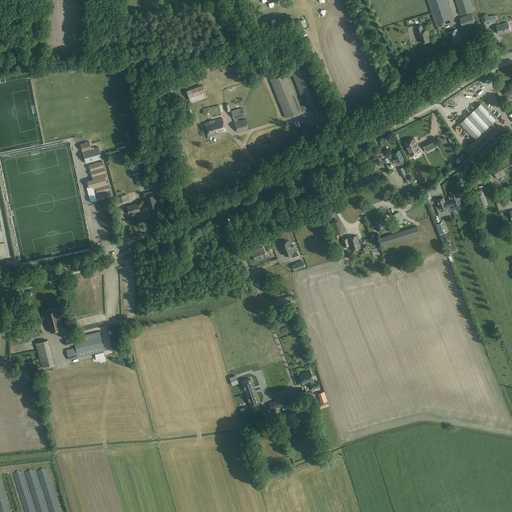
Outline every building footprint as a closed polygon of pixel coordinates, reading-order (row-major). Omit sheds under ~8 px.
[(427,0),(435,24),(453,18),(447,0),(427,0)] [(470,0),(455,0),(460,15),(474,11),(470,0)] [(475,24),(472,13),(459,18),(463,28),(475,24)] [(508,23),(497,26),(499,34),(503,33),(503,32),(510,31),(508,23)] [(422,25),(416,27),(420,37),(420,36),(422,43),(430,41),(427,30),(422,32),(422,29),(423,29),(422,25)] [(457,29),(448,32),(453,45),(461,42),(460,39),(461,39),(460,35),(459,35),(457,29)] [(240,60),(221,66),(223,73),(242,67),(240,60)] [(216,62),(204,65),(206,71),(218,68),(216,62)] [(304,110),(323,102),(308,65),(304,66),(303,64),(297,66),(298,69),(291,72),(304,104),(302,105),(304,110)] [(287,73),(270,80),(285,118),(304,110),(302,105),(300,106),(287,73)] [(205,92),(202,85),(186,91),(189,98),(205,92)] [(166,95),(156,98),(161,114),(171,110),(166,95)] [(475,139),(492,124),(497,119),(481,103),(460,123),(475,139)] [(243,108),(231,111),(234,119),(245,116),(243,108)] [(222,118),(204,123),(208,136),(216,134),(216,133),(226,131),(222,118)] [(246,120),(235,122),(237,133),(248,130),(246,120)] [(492,125),(471,145),(483,159),(505,138),(492,125)] [(146,140),(144,130),(134,132),(136,142),(146,140)] [(420,151),(414,139),(405,143),(411,156),(420,151)] [(99,147),(83,151),(86,163),(102,159),(99,147)] [(399,151),(393,154),(396,159),(392,160),(394,163),(397,162),(403,160),(399,151)] [(511,162),(510,158),(491,168),(498,180),(511,171),(511,162)] [(93,179),(87,181),(89,187),(92,186),(93,188),(95,188),(99,200),(112,196),(103,161),(89,165),(93,179)] [(399,169),(404,178),(405,177),(408,176),(404,167),(399,169)] [(138,172),(137,172),(134,173),(133,171),(132,172),(137,186),(142,184),(138,172)] [(445,184),(449,191),(457,187),(452,178),(448,180),(449,182),(445,184)] [(480,210),(488,207),(482,190),(474,193),(480,210)] [(453,200),(449,201),(453,210),(456,209),(456,207),(465,204),(463,196),(460,197),(458,192),(451,195),(453,200)] [(122,195),(118,196),(116,197),(117,203),(127,200),(126,194),(122,195)] [(154,195),(146,197),(149,208),(157,206),(154,195)] [(453,210),(449,201),(446,203),(444,198),(437,200),(439,205),(437,206),(439,212),(448,209),(449,212),(453,210)] [(131,206),(127,207),(129,214),(133,213),(133,212),(136,211),(136,212),(140,211),(138,203),(131,205),(131,206)] [(396,225),(404,222),(399,212),(391,216),(396,225)] [(377,231),(387,228),(384,218),(374,220),(377,231)] [(340,220),(328,223),(336,252),(340,251),(337,238),(339,237),(338,234),(344,232),(340,220)] [(417,226),(379,238),(381,245),(419,233),(417,226)] [(347,239),(349,246),(351,251),(361,248),(357,235),(347,239)] [(259,240),(254,242),(256,247),(261,245),(262,247),(266,245),(268,244),(265,237),(259,240)] [(288,240),(280,243),(281,247),(280,248),(282,251),(283,251),(285,256),(290,254),(291,258),(299,255),(297,251),(292,253),(288,240)] [(266,257),(263,247),(251,252),(255,261),(266,257)] [(296,263),(299,269),(305,266),(303,261),(296,263)] [(292,295),(273,302),(275,309),(297,301),(296,296),(292,297),(292,295)] [(57,308),(45,311),(47,318),(50,332),(63,329),(59,315),(58,311),(59,311),(58,308),(57,309),(57,308)] [(76,347),(66,350),(69,360),(105,351),(100,331),(73,338),(76,347)] [(73,338),(66,339),(67,346),(74,344),(73,338)] [(48,340),(36,343),(42,367),(54,364),(48,340)] [(310,372),(299,376),(302,384),(310,381),(311,384),(310,384),(312,390),(320,387),(318,381),(314,383),(313,380),(310,372)] [(250,379),(242,382),(246,393),(254,391),(250,379)] [(254,391),(246,393),(250,405),(258,402),(254,391)] [(290,396),(279,400),(282,406),(292,403),(290,396)] [(307,398),(302,399),(303,404),(306,415),(312,414),(307,398)] [(279,400),(269,403),(271,409),(282,406),(279,400)] [(295,412),(285,415),(289,428),(299,424),(295,412)]
